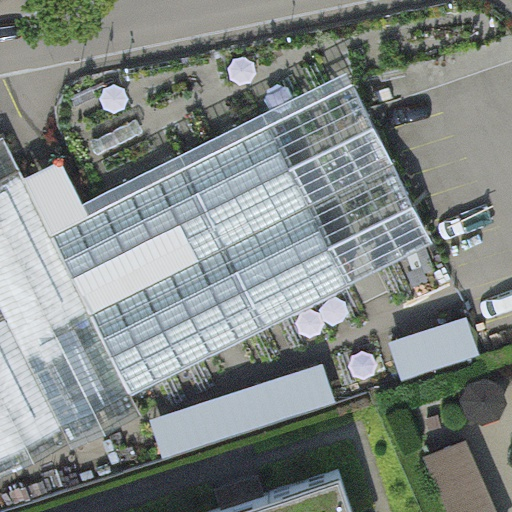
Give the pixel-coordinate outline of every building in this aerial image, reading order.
[(354,79),(271,121),(352,282),(435,240),(354,79)] [(352,282),(271,121),(52,230),(133,391),(352,282)] [(0,456),(133,391),(52,230),(22,170),(0,180),(0,456)] [(404,376),(484,359),(475,321),(396,337),(404,376)] [(329,363),(157,419),(169,457),(341,400),(329,363)] [(500,511),(479,442),(433,456),(449,511),(500,511)] [(365,511),(350,463),(198,511),(365,511)]
